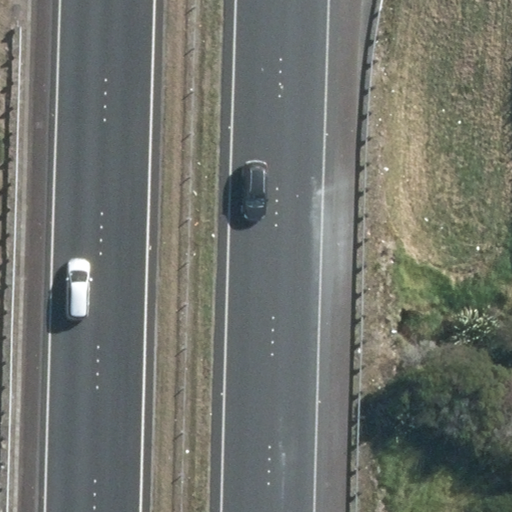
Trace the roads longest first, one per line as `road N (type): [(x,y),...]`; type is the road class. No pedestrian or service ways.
road 1 (motorway): [(77,511),(93,0)]
road 2 (motorway): [(297,0),(284,511)]
